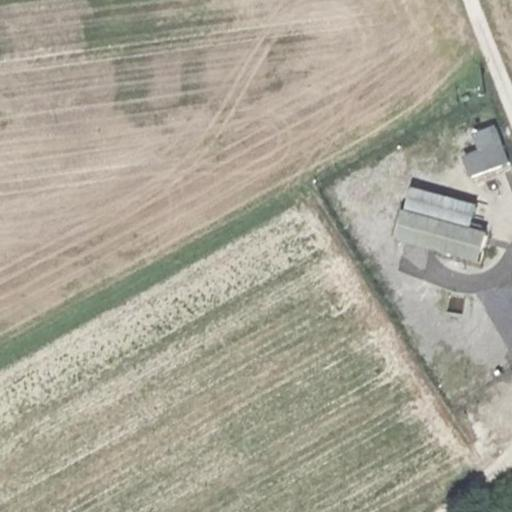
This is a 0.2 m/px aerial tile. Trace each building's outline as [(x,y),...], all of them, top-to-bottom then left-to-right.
[(464,157),(471,177),(509,163),(501,143),(464,157)] [(413,188),(408,210),(435,216),(440,195),(413,188)] [(390,206),(386,223),(441,235),(453,238),(455,228),(457,221),(435,216),(408,210),(390,206)] [(471,231),(455,228),(453,238),(469,242),(471,231)] [(450,250),(453,238),(441,235),(438,247),(450,250)]
